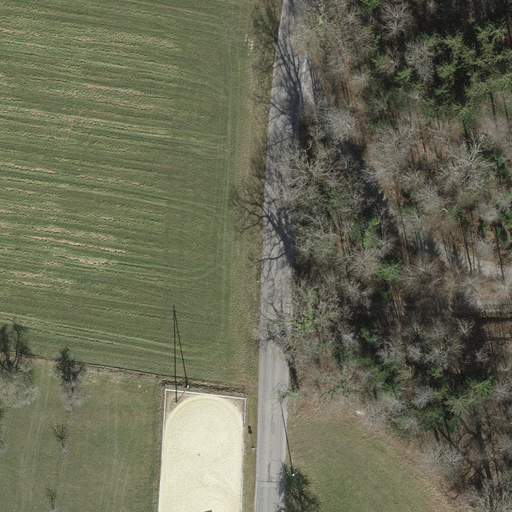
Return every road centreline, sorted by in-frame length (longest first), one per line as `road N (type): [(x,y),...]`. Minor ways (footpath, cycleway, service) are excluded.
road 1 (tertiary): [(269,511),(282,108),(298,0)]
road 2 (track): [(293,25),(343,167),(386,217),(440,253),(511,271)]
road 3 (track): [(275,321),(511,307)]
